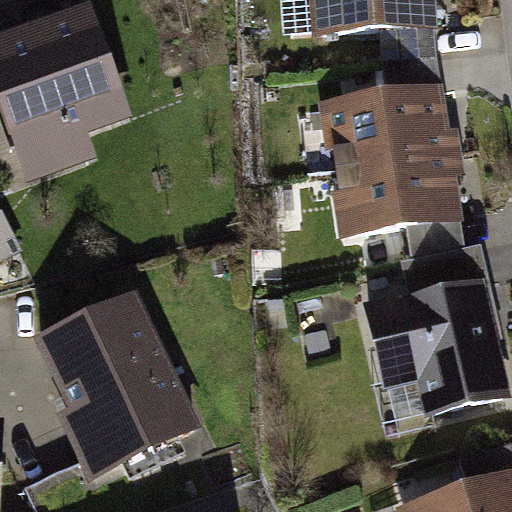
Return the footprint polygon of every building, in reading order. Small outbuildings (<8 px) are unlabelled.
[(433,0),(323,0),(327,36),(435,27),(433,0)] [(139,125),(97,12),(0,47),(0,103),(31,188),(101,162),(93,142),(139,125)] [(386,39),(395,98),(441,91),(433,32),(386,39)] [(306,142),(327,141),(324,91),(302,92),(306,142)] [(395,98),(331,108),(353,239),(463,221),(441,91),(395,98)] [(410,290),(364,299),(381,383),(418,376),(426,417),(511,400),(481,248),(405,263),(410,290)] [(223,407),(174,283),(63,326),(112,450),(223,407)] [(511,511),(511,480),(411,511),(511,511)]
